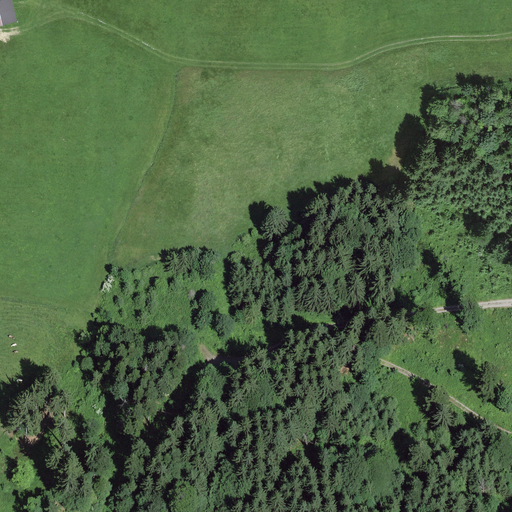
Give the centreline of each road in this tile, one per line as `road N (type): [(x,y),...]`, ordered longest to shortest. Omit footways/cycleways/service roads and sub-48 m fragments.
road 1 (track): [(0,35),(81,20),(237,65),(363,71),(410,43),(475,51),(511,41)]
road 2 (track): [(511,433),(384,361),(322,339),(325,326),(511,301)]
